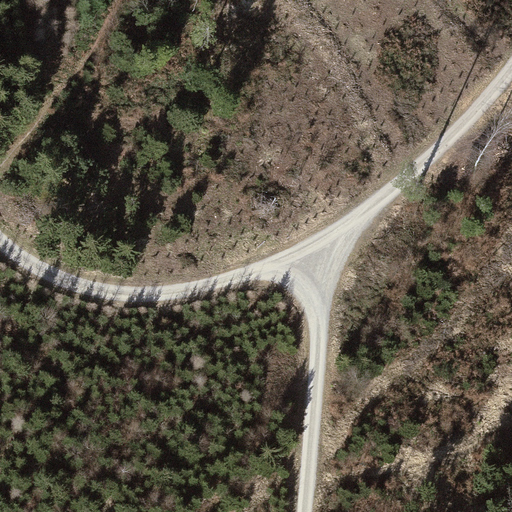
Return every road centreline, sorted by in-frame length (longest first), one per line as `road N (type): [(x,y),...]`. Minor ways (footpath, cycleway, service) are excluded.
road 1 (track): [(0,241),(60,278),(152,299),(330,255),(440,150),(511,64)]
road 2 (track): [(330,255),(310,511)]
